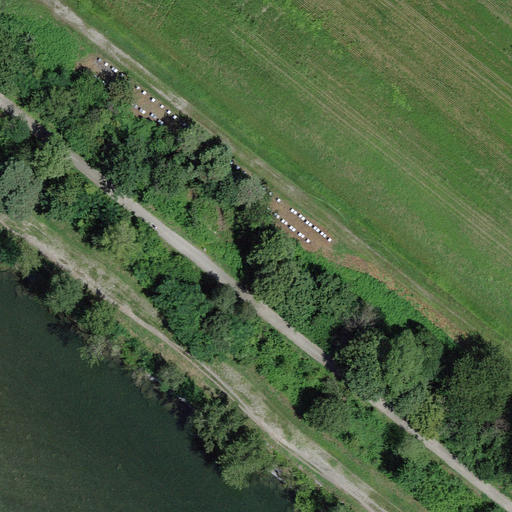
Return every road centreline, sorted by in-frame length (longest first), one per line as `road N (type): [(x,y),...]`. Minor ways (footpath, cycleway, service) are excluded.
road 1 (track): [(0,101),(511,509)]
road 2 (track): [(44,0),(511,383)]
road 3 (track): [(390,511),(0,206)]
